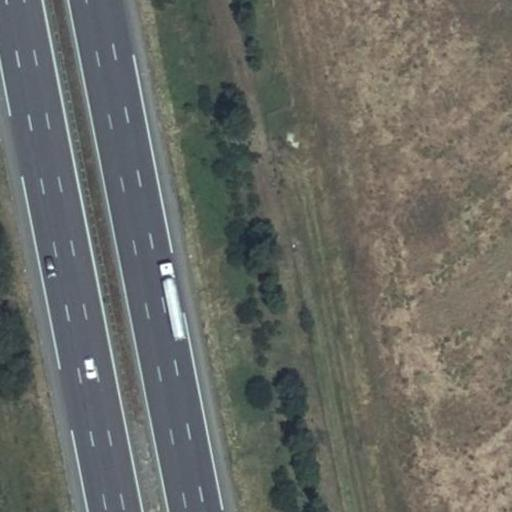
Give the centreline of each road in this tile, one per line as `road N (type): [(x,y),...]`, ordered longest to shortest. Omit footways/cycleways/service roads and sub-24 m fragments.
road 1 (motorway): [(194,511),(92,0)]
road 2 (motorway): [(12,0),(113,511)]
road 3 (track): [(370,511),(310,206)]
